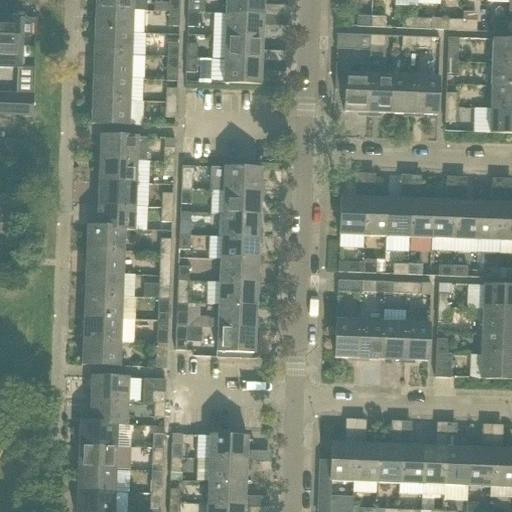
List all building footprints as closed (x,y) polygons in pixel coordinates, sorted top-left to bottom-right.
[(147,1),(133,1),(133,0),(95,0),(95,10),(133,11),(146,12),(147,1)] [(168,0),(169,4),(153,4),(153,12),(168,13),(179,13),(179,0),(168,0)] [(188,0),(188,14),(199,14),(204,14),(204,0),(188,0)] [(225,0),(225,15),(263,16),(263,0),(225,0)] [(274,24),(287,24),(287,6),(274,6),(274,24)] [(132,35),(133,11),(95,10),(94,33),(132,35)] [(168,13),(168,28),(179,28),(179,13),(168,13)] [(199,14),(188,14),(187,28),(198,29),(199,14)] [(224,38),(262,39),(263,16),(225,15),(224,38)] [(370,29),(370,18),(356,17),(356,28),(370,29)] [(22,49),(16,49),(17,19),(0,18),(0,69),(21,70),(22,49)] [(370,18),(370,29),(385,29),(385,18),(370,18)] [(416,30),(416,20),(402,19),(402,30),(416,30)] [(416,20),(416,30),(430,31),(431,20),(416,20)] [(462,32),(462,22),(448,21),(448,32),(462,32)] [(462,22),(462,32),(476,33),(476,22),(462,22)] [(493,33),(507,34),(508,23),(493,22),(493,33)] [(93,56),(131,57),(132,35),(94,33),(93,56)] [(346,36),(346,51),(371,52),(371,47),(369,47),(370,37),(346,36)] [(384,47),(385,37),(370,37),(369,47),(371,47),(384,47)] [(223,60),(261,62),(262,39),(224,38),(223,60)] [(401,38),(401,49),(415,50),(416,38),(401,38)] [(430,50),(430,39),(416,38),(415,50),(430,50)] [(458,63),(458,40),(447,39),(446,63),(458,63)] [(511,42),(492,41),(491,64),(511,65),(511,42)] [(167,59),(178,59),(178,45),(167,44),(167,59)] [(186,45),(186,59),(196,60),(197,45),(186,45)] [(272,71),(285,71),(285,52),(272,51),(272,71)] [(92,79),(130,80),(143,81),(143,58),(131,57),(93,56),(92,79)] [(166,82),(177,83),(178,59),(167,59),(166,82)] [(196,60),(186,59),(185,74),(195,74),(196,60)] [(261,86),(261,62),(223,60),(211,60),(210,84),(261,86)] [(457,78),(458,63),(446,63),(446,78),(457,78)] [(491,88),(511,88),(511,65),(491,64),(491,88)] [(334,92),(344,92),(344,113),(367,114),(368,76),(368,66),(335,65),(334,92)] [(391,77),(368,76),(367,114),(390,115),(391,77)] [(414,78),(391,77),(390,115),(413,116),(414,78)] [(413,116),(436,117),(438,79),(414,78),(413,116)] [(91,102),(129,103),(130,80),(92,79),(91,102)] [(490,110),(511,110),(511,88),(491,88),(490,110)] [(165,90),(165,104),(176,104),(177,90),(165,90)] [(0,94),(0,116),(32,118),(32,96),(0,94)] [(445,109),(455,109),(456,96),(445,95),(445,109)] [(91,102),(90,125),(141,127),(141,103),(129,103),(91,102)] [(176,104),(165,104),(164,119),(175,119),(176,104)] [(455,109),(445,109),(444,123),(455,124),(455,109)] [(511,110),(490,110),(489,134),(511,135),(511,110)] [(100,137),(99,161),(136,162),(135,163),(146,164),(147,139),(100,137)] [(163,163),(174,163),(175,140),(164,139),(163,163)] [(0,166),(17,167),(18,141),(0,140),(0,166)] [(99,161),(98,184),(135,185),(135,163),(136,162),(99,161)] [(173,178),(174,163),(163,163),(162,178),(173,178)] [(182,168),(181,191),(191,191),(192,177),(193,177),(194,168),(182,168)] [(222,192),(261,194),(262,170),(211,169),(211,192),(222,192)] [(355,196),(374,196),(374,174),(356,174),(355,196)] [(419,191),(419,177),(401,177),(401,191),(419,191)] [(446,192),(465,192),(465,178),(446,178),(446,192)] [(511,193),(511,180),(491,179),(491,192),(511,193)] [(135,185),(98,184),(97,207),(134,208),(146,208),(147,185),(135,185)] [(190,206),(191,191),(181,191),(181,205),(190,206)] [(260,216),(261,194),(222,192),(221,215),(260,216)] [(172,209),(173,195),(162,194),(161,209),(172,209)] [(0,195),(0,245),(8,246),(9,208),(16,208),(16,197),(0,195)] [(362,237),(364,199),(340,198),(339,249),(362,249),(362,237)] [(385,238),(387,200),(364,199),(362,237),(385,238)] [(408,239),(409,201),(387,200),(385,238),(408,239)] [(431,240),(433,202),(409,201),(408,239),(431,240)] [(454,241),(455,203),(433,202),(431,240),(454,241)] [(478,204),(455,203),(454,241),(453,253),(475,254),(478,204)] [(499,243),(501,205),(478,204),(475,254),(499,255),(499,243)] [(511,243),(511,205),(501,205),(499,243),(511,243)] [(133,230),(134,208),(97,207),(96,228),(96,229),(133,230)] [(171,224),(172,209),(161,209),(161,223),(171,224)] [(259,240),(260,216),(221,215),(221,238),(259,240)] [(180,222),(179,237),(190,237),(191,223),(180,222)] [(86,251),(124,253),(124,233),(133,233),(133,230),(96,229),(96,228),(86,228),(86,251)] [(179,237),(178,252),(190,252),(190,237),(179,237)] [(258,262),(259,240),(221,238),(220,260),(258,262)] [(170,254),(171,240),(160,240),(160,254),(170,254)] [(85,274),(123,276),(124,253),(86,251),(85,274)] [(170,270),(170,254),(160,254),(159,277),(169,277),(170,270)] [(257,285),(258,262),(220,260),(219,283),(257,285)] [(361,274),(361,264),(338,263),(338,273),(361,274)] [(361,264),(361,274),(376,275),(376,264),(361,264)] [(407,277),(407,266),(393,266),(393,276),(407,277)] [(407,266),(407,277),(421,277),(421,267),(407,266)] [(452,278),(452,267),(439,267),(438,277),(452,278)] [(452,267),(452,278),(467,279),(467,268),(452,267)] [(177,282),(187,282),(188,269),(178,269),(177,282)] [(485,279),(498,280),(498,269),(485,269),(485,279)] [(498,280),(511,280),(511,270),(498,269),(498,280)] [(134,299),(134,276),(123,276),(85,274),(84,297),(134,299)] [(169,300),(169,287),(168,287),(169,277),(159,277),(158,300),(169,300)] [(187,306),(187,282),(177,282),(177,297),(177,305),(187,306)] [(360,294),(361,283),(337,282),(337,293),(360,294)] [(257,285),(219,283),(207,283),(206,306),(218,307),(256,308),(257,285)] [(361,283),(360,294),(375,294),(375,283),(361,283)] [(392,295),(406,295),(406,284),(392,284),(392,295)] [(420,285),(406,284),(406,295),(430,296),(431,285),(420,284),(420,285)] [(511,288),(483,287),(482,311),(511,312),(511,288)] [(438,295),(437,309),(448,310),(448,295),(438,295)] [(83,320),(134,322),(135,299),(134,299),(84,297),(83,320)] [(157,322),(168,323),(169,300),(158,300),(157,315),(158,315),(157,322)] [(177,305),(176,328),(187,328),(187,306),(177,305)] [(255,330),(256,308),(218,307),(217,329),(255,330)] [(447,324),(448,310),(437,309),(437,323),(447,324)] [(511,335),(511,312),(482,311),(481,334),(511,335)] [(383,321),(404,320),(403,312),(383,312),(383,321)] [(82,342),(120,344),(134,344),(134,322),(83,320),(82,342)] [(359,322),(336,321),(334,359),(358,360),(359,322)] [(156,345),(167,346),(168,323),(157,322),(157,332),(156,345)] [(382,323),(359,322),(358,360),(380,361),(382,323)] [(405,324),(382,323),(380,361),(403,362),(405,324)] [(403,362),(427,363),(428,325),(405,324),(403,362)] [(176,328),(175,352),(185,352),(187,328),(176,328)] [(217,329),(216,353),(254,354),(255,330),(217,329)] [(511,357),(511,335),(481,334),(480,356),(511,357)] [(435,355),(446,355),(447,341),(436,340),(435,355)] [(82,342),(81,366),(119,368),(120,344),(82,342)] [(166,360),(167,351),(167,346),(156,345),(155,360),(166,360)] [(435,355),(434,379),(450,380),(451,355),(446,355),(435,355)] [(511,357),(480,356),(470,356),(470,380),(511,381),(511,357)] [(128,380),(90,378),(89,401),(127,403),(140,403),(140,380),(128,380)] [(143,380),(142,394),(142,403),(154,404),(165,404),(165,381),(143,380)] [(89,401),(88,423),(88,424),(117,425),(117,428),(127,428),(127,403),(89,401)] [(154,419),(164,419),(165,404),(154,404),(154,419)] [(411,444),(411,422),(391,421),(391,443),(411,444)] [(79,423),(78,447),(116,448),(117,428),(117,425),(88,424),(88,423),(79,423)] [(455,446),(456,424),(438,423),(438,445),(455,446)] [(483,425),(482,438),(501,439),(502,426),(483,425)] [(163,450),(163,436),(153,436),(152,450),(163,450)] [(247,438),(209,437),(208,461),(246,462),(247,438)] [(320,461),(317,511),(351,511),(352,510),(353,498),(329,497),(329,482),(353,483),(354,445),(331,444),(330,461),(320,461)] [(171,445),(170,460),(182,460),(182,445),(171,445)] [(354,445),(353,483),(352,493),(375,494),(375,484),(377,446),(354,445)] [(398,485),(400,447),(377,446),(375,484),(398,485)] [(77,470),(115,471),(116,448),(78,447),(77,470)] [(398,485),(399,485),(398,495),(421,496),(423,448),(400,447),(398,485)] [(445,449),(423,448),(421,496),(444,497),(445,449)] [(468,450),(445,449),(444,497),(466,498),(467,488),(468,450)] [(152,464),(162,464),(163,450),(152,450),(152,464)] [(490,488),(492,450),(468,450),(467,488),(490,488)] [(511,499),(511,451),(492,450),(490,488),(490,499),(511,499)] [(257,471),(269,471),(270,453),(257,452),(257,471)] [(170,460),(170,473),(181,474),(182,460),(170,460)] [(245,485),(246,462),(208,461),(207,484),(245,485)] [(76,492),(114,493),(115,471),(77,470),(76,492)] [(161,495),(162,481),(151,481),(151,495),(161,495)] [(245,508),(245,485),(207,484),(206,506),(245,508)] [(169,490),(169,505),(180,505),(180,491),(169,490)] [(125,511),(126,494),(114,493),(76,492),(75,511),(125,511)] [(161,510),(161,495),(151,495),(150,510),(161,510)] [(267,511),(269,498),(256,497),(255,511),(267,511)]
